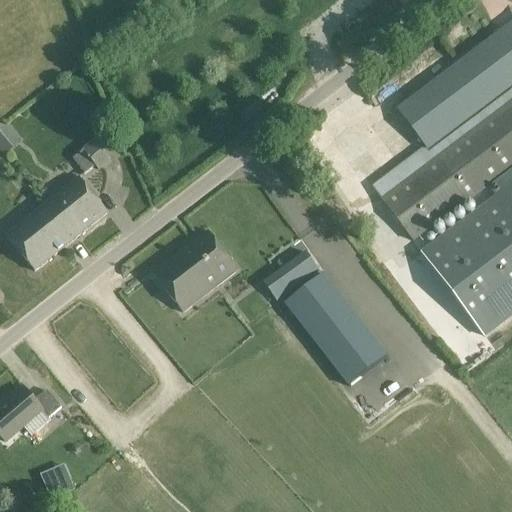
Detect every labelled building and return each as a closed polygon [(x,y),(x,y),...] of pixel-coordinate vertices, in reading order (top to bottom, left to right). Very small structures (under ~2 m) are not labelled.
[(511,22),(396,110),(428,153),(511,90),(511,22)] [(411,245),(467,204),(488,187),(511,169),(511,101),(434,160),(379,202),(411,245)] [(0,149),(4,155),(19,145),(4,125),(0,127),(0,149)] [(81,149),(70,158),(84,176),(95,167),(98,171),(110,162),(93,140),(81,149)] [(497,199),(422,255),(485,338),(511,317),(511,169),(488,187),(497,199)] [(79,179),(44,208),(55,222),(57,220),(60,224),(61,222),(64,225),(76,240),(106,215),(79,179)] [(35,273),(76,240),(64,225),(61,222),(60,224),(57,220),(55,222),(44,208),(7,237),(35,273)] [(209,234),(154,277),(183,315),(237,271),(209,234)] [(305,254),(264,284),(278,303),(319,273),(305,254)] [(323,276),(285,305),(349,388),(387,359),(323,276)] [(24,389),(0,409),(0,436),(6,444),(24,429),(31,438),(51,421),(49,420),(61,409),(47,392),(35,402),(24,389)] [(70,479),(46,489),(50,500),(75,490),(70,479)]
